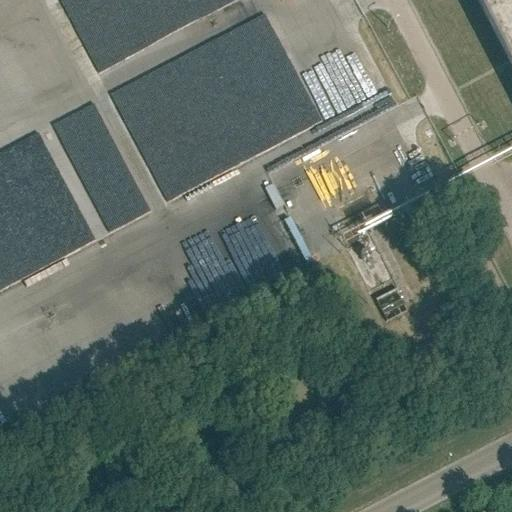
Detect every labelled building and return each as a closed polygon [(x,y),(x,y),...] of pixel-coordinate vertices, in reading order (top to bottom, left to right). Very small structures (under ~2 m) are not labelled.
[(204,0),(212,21),(270,0),(204,0)] [(511,0),(483,0),(511,55),(511,0)] [(148,48),(192,30),(189,23),(147,40),(144,34),(137,37),(139,42),(130,45),(122,26),(99,35),(105,50),(89,56),(100,85),(154,63),(148,48)] [(300,122),(313,116),(300,90),(287,96),(300,122)] [(14,130),(5,134),(0,122),(0,161),(33,147),(28,135),(18,140),(14,130)]
